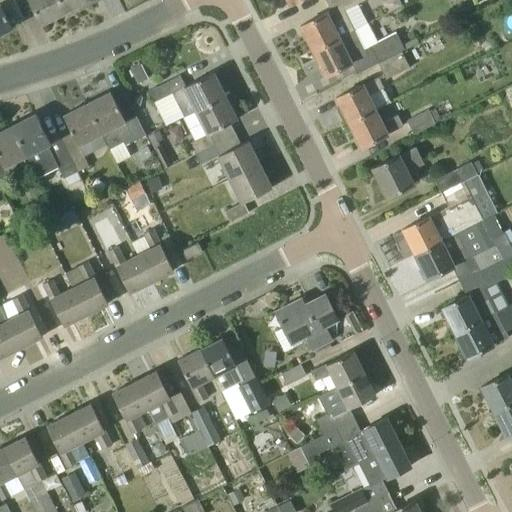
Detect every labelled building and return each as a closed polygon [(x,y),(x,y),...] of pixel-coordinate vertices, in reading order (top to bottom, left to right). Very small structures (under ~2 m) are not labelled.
[(0,0),(0,33),(12,28),(1,7),(14,0),(13,0),(0,0)] [(66,12),(59,0),(28,0),(41,24),(66,12)] [(89,0),(59,0),(66,12),(90,0),(89,0)] [(355,30),(345,10),(364,0),(325,0),(331,12),(328,14),(327,12),(300,26),(313,51),(355,30)] [(378,62),(418,42),(416,38),(402,45),(396,33),(378,42),(368,23),(355,30),(313,51),(325,76),(352,64),(352,63),(373,53),(378,62)] [(418,42),(378,62),(386,79),(409,67),(409,65),(425,57),(424,56),(433,52),(426,39),(418,43),(418,42)] [(195,112),(226,96),(214,72),(185,86),(180,76),(147,92),(153,103),(172,94),(184,118),(195,112)] [(390,102),(383,89),(384,89),(378,78),(363,86),(363,85),(336,98),(349,123),(375,109),(390,102)] [(142,98),(139,91),(127,97),(133,109),(140,106),(142,98)] [(136,116),(124,122),(110,92),(87,104),(110,149),(123,141),(125,145),(146,135),(136,116)] [(195,153),(215,144),(209,133),(237,119),(226,96),(195,112),(207,134),(190,143),(195,153)] [(109,149),(110,149),(87,104),(63,116),(72,133),(61,139),(70,158),(77,172),(77,171),(88,166),(83,156),(107,144),(109,149)] [(413,134),(442,120),(436,108),(429,112),(428,110),(406,121),(413,134)] [(375,109),(349,123),(361,148),(388,135),(387,134),(403,126),(398,116),(383,124),(375,109)] [(77,172),(70,158),(61,139),(51,144),(36,114),(13,125),(28,156),(27,156),(38,177),(57,167),(60,172),(67,186),(81,179),(77,171),(77,172)] [(0,176),(4,175),(18,168),(15,162),(27,156),(28,156),(13,125),(0,131),(0,176)] [(159,142),(164,139),(159,130),(147,136),(165,168),(171,165),(176,162),(173,156),(168,159),(159,142)] [(248,141),(220,155),(218,156),(230,180),(260,164),(248,141)] [(220,155),(215,144),(195,153),(201,164),(218,156),(220,155)] [(152,155),(148,146),(140,150),(145,159),(152,155)] [(400,155),(372,169),(386,198),(415,184),(407,170),(422,162),(415,149),(400,156),(400,155)] [(441,192),(486,169),(482,161),(480,162),(479,160),(472,164),(471,162),(435,180),(441,192)] [(219,200),(225,212),(230,222),(249,213),(243,202),(272,188),(260,164),(230,180),(236,192),(219,200)] [(414,254),(457,233),(483,220),(464,181),(487,170),(486,169),(441,192),(449,208),(430,217),(429,216),(402,230),(414,254)] [(151,193),(161,190),(158,177),(147,180),(151,193)] [(125,187),(132,203),(147,196),(140,180),(125,187)] [(79,221),(74,210),(59,217),(64,228),(79,221)] [(138,255),(151,282),(173,270),(154,229),(144,234),(151,248),(138,255)] [(479,270),(502,258),(492,237),(489,232),(471,241),(472,244),(464,248),(457,233),(414,254),(427,280),(473,256),(479,270)] [(198,242),(182,250),(187,260),(203,252),(198,242)] [(151,282),(138,255),(124,261),(117,247),(108,251),(129,293),(151,282)] [(511,255),(506,258),(503,260),(502,258),(479,270),(487,286),(510,275),(511,275),(511,273),(511,255)] [(72,288),(86,314),(108,303),(87,262),(79,267),(86,281),(72,288)] [(86,314),(72,288),(58,294),(51,280),(43,284),(64,325),(86,314)] [(496,311),(484,288),(466,297),(465,296),(442,308),(454,333),(496,311)] [(306,334),(314,349),(331,340),(325,326),(338,320),(325,294),(295,309),(292,303),(275,311),(283,327),(274,331),(285,352),(302,344),(306,334)] [(22,295),(13,300),(20,312),(6,319),(20,347),(42,336),(22,295)] [(6,319),(2,310),(1,310),(0,306),(0,357),(20,347),(6,319)] [(504,326),(503,326),(496,311),(454,333),(467,358),(494,345),(493,344),(509,336),(504,326)] [(248,360),(237,366),(222,338),(201,349),(214,375),(213,375),(220,390),(237,381),(239,385),(238,386),(251,412),(269,402),(248,360)] [(200,382),(213,375),(214,375),(201,349),(178,360),(199,401),(207,397),(200,382)] [(337,387),(364,373),(353,351),(312,372),(316,380),(331,373),(337,387)] [(281,374),(287,385),(306,375),(300,364),(281,374)] [(134,382),(148,409),(161,403),(168,417),(178,412),(156,371),(134,382)] [(511,401),(511,372),(509,374),(508,373),(481,387),(493,411),(511,401)] [(324,435),(337,429),(353,420),(347,409),(375,395),(364,373),(337,387),(344,400),(330,407),(332,411),(316,419),(324,435)] [(134,416),(148,409),(134,382),(112,393),(133,434),(141,430),(134,416)] [(290,408),(283,395),(272,401),(278,414),(290,408)] [(511,434),(511,401),(493,411),(506,437),(511,434)] [(69,415),(82,442),(96,435),(103,450),(112,446),(91,404),(69,415)] [(191,412),(200,430),(208,447),(220,441),(204,406),(191,412)] [(68,449),(82,442),(69,415),(47,426),(67,467),(75,463),(68,449)] [(359,462),(399,442),(387,418),(362,430),(362,431),(347,439),(359,462)] [(287,435),(297,444),(305,435),(295,426),(287,435)] [(318,453),(343,441),(337,429),(324,435),(301,446),(310,466),(322,460),(318,453)] [(191,455),(208,447),(200,430),(180,440),(185,450),(191,455)] [(26,489),(32,501),(48,492),(42,480),(46,479),(25,437),(4,447),(17,474),(30,467),(38,483),(26,489)] [(149,462),(136,438),(125,444),(137,469),(141,476),(154,469),(150,462),(149,462)] [(277,446),(282,455),(291,450),(287,441),(277,446)] [(365,475),(367,475),(371,485),(386,477),(387,479),(411,466),(399,442),(359,462),(365,475)] [(155,444),(153,449),(156,454),(161,455),(165,451),(165,446),(161,443),(155,444)] [(4,481),(17,474),(4,447),(0,449),(0,497),(1,500),(11,495),(4,481)] [(62,479),(73,501),(86,495),(75,472),(62,479)] [(245,500),(239,489),(228,494),(233,506),(245,500)] [(353,509),(367,502),(361,490),(331,505),(334,511),(348,511),(353,510),(353,509)] [(353,510),(353,511),(421,511),(415,499),(397,509),(388,491),(367,502),(353,509),(353,510)] [(198,511),(199,511),(194,501),(182,507),(184,511),(198,511)] [(10,511),(6,503),(0,506),(0,511),(10,511)] [(57,511),(53,503),(37,511),(57,511)]
